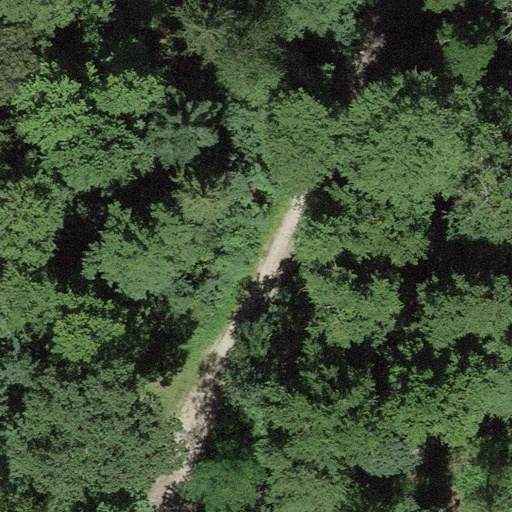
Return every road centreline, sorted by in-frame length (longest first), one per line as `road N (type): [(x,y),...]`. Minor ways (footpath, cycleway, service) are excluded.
road 1 (track): [(391,0),(375,54),(155,511)]
road 2 (track): [(160,506),(281,502),(511,394)]
